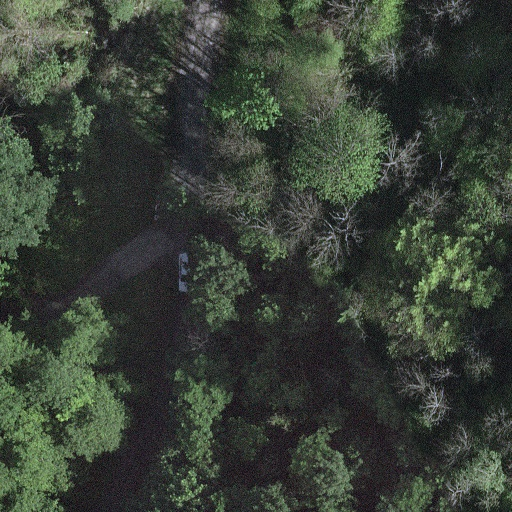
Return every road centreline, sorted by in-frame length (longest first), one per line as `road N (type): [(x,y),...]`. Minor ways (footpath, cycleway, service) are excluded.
road 1 (track): [(219,0),(187,387),(116,511)]
road 2 (track): [(0,352),(201,216)]
